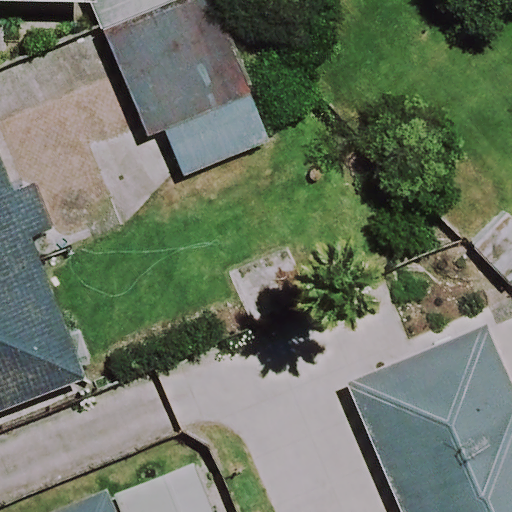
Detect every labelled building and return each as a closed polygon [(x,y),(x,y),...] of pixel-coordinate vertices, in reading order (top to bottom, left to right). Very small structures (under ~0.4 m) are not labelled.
[(0,0),(0,1),(88,3),(162,185),(262,145),(205,3),(205,0),(0,0)] [(0,409),(80,376),(0,184),(0,409)] [(511,511),(511,381),(489,327),(347,387),(399,511),(511,511)] [(209,511),(191,467),(124,494),(130,511),(209,511)] [(105,511),(101,499),(66,511),(105,511)]
